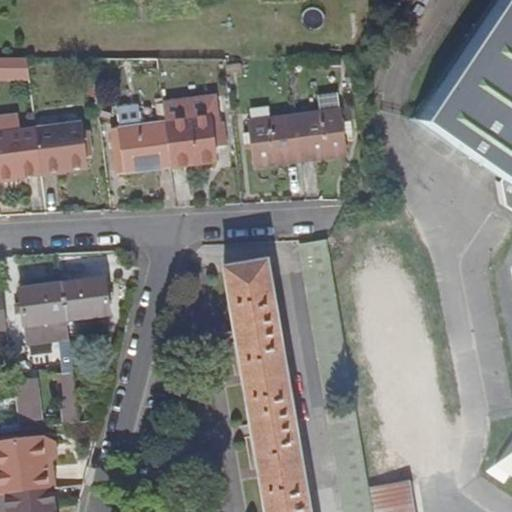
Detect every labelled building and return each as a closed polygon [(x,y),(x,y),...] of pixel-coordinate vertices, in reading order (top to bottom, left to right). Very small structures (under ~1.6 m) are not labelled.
[(511,0),(491,0),(411,120),(511,187),(511,203),(508,209),(511,211),(511,435),(499,455),(511,463),(511,0)] [(31,74),(29,59),(11,59),(13,76),(31,74)] [(225,68),(226,75),(239,74),(238,66),(225,68)] [(319,115),(296,118),(301,160),(326,157),(327,161),(347,158),(344,137),(354,135),(352,122),(342,123),(340,111),(339,97),(317,99),(319,115)] [(142,119),(138,104),(120,108),(123,123),(142,119)] [(157,114),(166,113),(165,105),(155,106),(157,114)] [(166,117),(167,124),(173,166),(195,162),(196,167),(217,164),(215,151),(225,150),(222,129),(212,130),(210,119),(174,124),(173,115),(166,117)] [(276,164),(301,160),(296,118),(250,124),(251,137),(243,137),(244,149),(255,148),(257,170),(276,167),(276,164)] [(37,124),(38,131),(43,171),(66,168),(67,174),(89,171),(86,148),(91,147),(89,135),(84,135),(83,126),(50,131),(49,123),(37,124)] [(147,169),(173,166),(167,124),(122,130),(124,144),(115,145),(117,157),(126,156),(128,176),(148,173),(147,169)] [(17,174),(43,171),(38,131),(0,135),(0,182),(18,180),(17,174)] [(44,177),(67,174),(66,168),(43,171),(44,177)] [(18,180),(44,177),(43,171),(17,174),(18,180)] [(343,511),(374,511),(370,488),(328,239),(298,245),(343,511)] [(309,511),(269,269),(225,276),(265,511),(309,511)] [(67,287),(72,324),(110,319),(105,282),(67,287)] [(51,327),(72,324),(67,287),(21,293),(26,330),(51,327)] [(12,342),(8,303),(0,304),(0,346),(4,375),(16,373),(12,342)] [(53,345),(74,342),(72,324),(51,327),(53,345)] [(16,373),(17,378),(29,377),(25,341),(12,342),(16,373)] [(70,407),(82,406),(80,388),(68,390),(70,407)] [(72,424),(84,422),(82,406),(70,407),(72,424)] [(12,496),(50,490),(44,440),(0,446),(0,497),(7,496),(12,496)] [(50,490),(57,490),(53,460),(56,456),(55,445),(44,440),(50,490)] [(511,477),(511,463),(499,455),(493,464),(511,477)] [(416,511),(411,480),(370,488),(374,511),(416,511)] [(53,511),(50,490),(12,496),(14,511),(53,511)]
